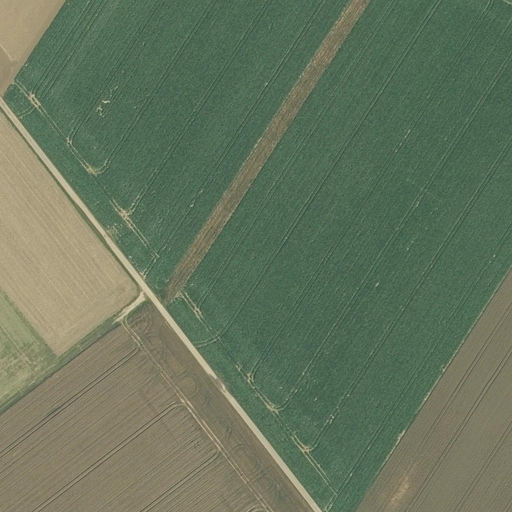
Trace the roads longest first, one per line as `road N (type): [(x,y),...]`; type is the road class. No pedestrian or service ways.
road 1 (track): [(320,511),(0,98)]
road 2 (track): [(0,417),(156,299)]
